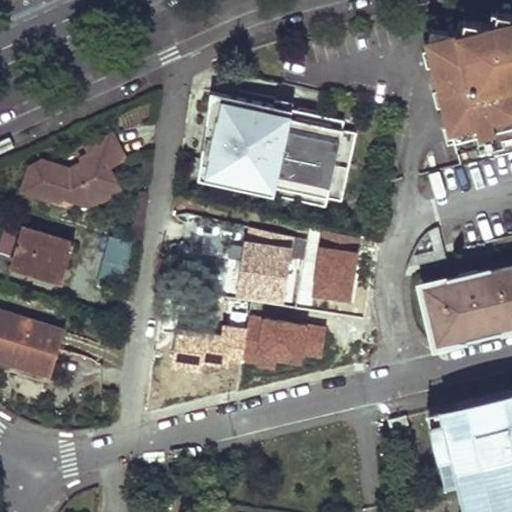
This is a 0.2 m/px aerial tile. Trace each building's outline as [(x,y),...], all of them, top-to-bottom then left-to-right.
[(428,41),(460,164),(511,151),(511,13),(497,11),(494,24),(464,19),(461,32),(431,28),(428,41)] [(213,89),(195,177),(321,207),(340,119),(213,89)] [(65,199),(76,202),(86,206),(118,188),(108,168),(125,159),(113,133),(86,147),(90,153),(81,157),(83,162),(70,169),(44,160),(30,167),(22,191),(63,205),(65,199)] [(74,208),(76,202),(65,199),(63,205),(74,208)] [(0,252),(14,256),(11,266),(29,271),(31,264),(62,274),(71,243),(23,227),(8,223),(0,248),(0,252)] [(128,240),(83,231),(74,277),(119,286),(128,240)] [(290,247),(246,241),(238,292),(282,299),(290,247)] [(328,254),(310,251),(308,265),(362,272),(364,259),(353,258),(355,246),(330,243),(328,254)] [(511,261),(422,284),(436,342),(511,324),(511,261)] [(31,264),(29,271),(60,281),(62,274),(31,264)] [(0,309),(0,317),(10,321),(12,313),(0,309)] [(321,365),(327,322),(248,312),(242,354),(321,365)] [(64,330),(12,313),(10,321),(0,317),(0,352),(18,359),(15,366),(50,376),(64,330)] [(0,360),(15,366),(18,359),(0,352),(0,360)] [(511,511),(511,388),(455,402),(459,418),(430,425),(437,454),(452,450),(458,478),(473,475),(482,511),(511,511)] [(455,402),(426,409),(430,425),(459,418),(455,402)] [(410,434),(405,414),(387,418),(392,438),(410,434)] [(444,482),(458,478),(452,450),(437,454),(444,482)] [(482,511),(473,475),(458,478),(466,511),(482,511)]
